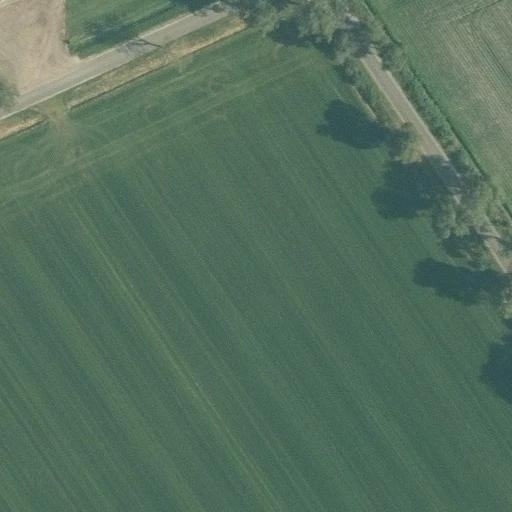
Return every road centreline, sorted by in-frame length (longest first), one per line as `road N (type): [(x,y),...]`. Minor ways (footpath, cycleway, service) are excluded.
road 1 (unclassified): [(511,263),(331,0)]
road 2 (unclassified): [(0,122),(274,0)]
